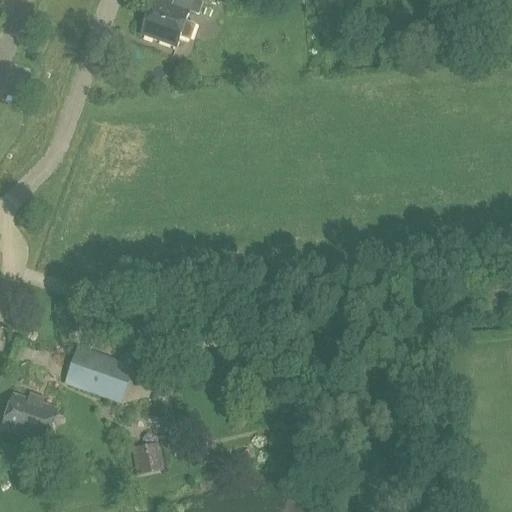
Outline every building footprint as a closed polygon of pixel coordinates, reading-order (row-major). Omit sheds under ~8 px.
[(153,0),(141,36),(177,49),(181,38),(190,41),(195,26),(186,23),(189,13),(199,16),(204,3),(205,4),(206,0),(174,0),(173,5),(158,0),(153,0)] [(127,344),(173,359),(182,331),(136,316),(127,344)] [(108,399),(118,403),(130,368),(122,365),(124,356),(91,345),(89,353),(78,349),(65,386),(108,400),(108,399)] [(134,382),(168,395),(176,374),(141,361),(134,382)] [(3,431),(45,445),(56,411),(15,397),(3,431)] [(133,449),(138,477),(165,472),(161,444),(133,449)]
